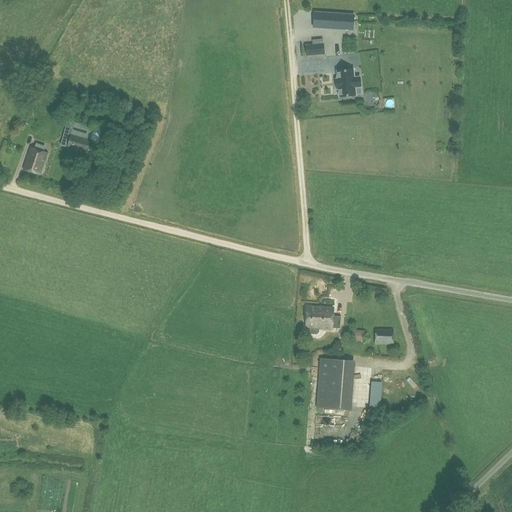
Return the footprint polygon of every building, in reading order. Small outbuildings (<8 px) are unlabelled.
[(314,13),(313,27),(353,29),(354,15),(314,13)] [(305,56),(324,54),(323,43),(305,45),(305,56)] [(327,65),(309,66),(309,83),(328,82),(327,65)] [(359,86),(358,77),(353,77),(352,69),(336,71),(337,79),(335,79),(336,89),(338,88),(338,97),(354,95),(353,87),(359,86)] [(76,134),(89,133),(89,118),(75,118),(76,134)] [(17,119),(15,125),(23,128),(25,122),(17,119)] [(71,133),(66,148),(86,154),(90,139),(71,133)] [(31,148),(24,168),(39,174),(46,153),(31,148)] [(312,334),(316,334),(318,332),(318,328),(331,329),(333,308),(322,307),(322,308),(318,308),(318,307),(307,306),(306,327),(311,327),(310,332),(312,334)] [(392,344),(393,328),(375,328),(374,344),(392,344)] [(352,329),(351,340),(363,341),(364,330),(352,329)] [(343,371),(344,360),(320,359),(319,370),(343,371)] [(391,384),(391,373),(381,374),(381,378),(385,378),(385,384),(391,384)] [(381,383),(372,382),(370,411),(379,412),(381,383)] [(352,426),(341,426),(341,431),(366,430),(365,419),(351,420),(352,426)]
